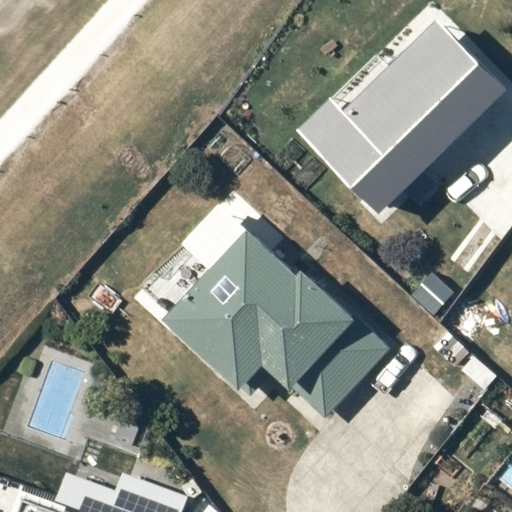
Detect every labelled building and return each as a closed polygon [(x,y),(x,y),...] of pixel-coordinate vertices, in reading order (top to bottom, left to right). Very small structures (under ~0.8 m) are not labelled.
[(365,49),(327,11),(300,38),(338,76),(365,49)] [(511,90),(511,88),(443,19),(348,111),(336,98),(304,129),(387,213),(511,90)] [(303,275),(254,230),(170,318),(246,389),(269,365),(296,390),(298,388),(330,418),(395,349),(308,269),(303,275)] [(511,458),(495,480),(511,494),(511,458)] [(0,511),(185,511),(192,497),(127,472),(120,491),(71,472),(61,499),(0,475),(0,511)]
